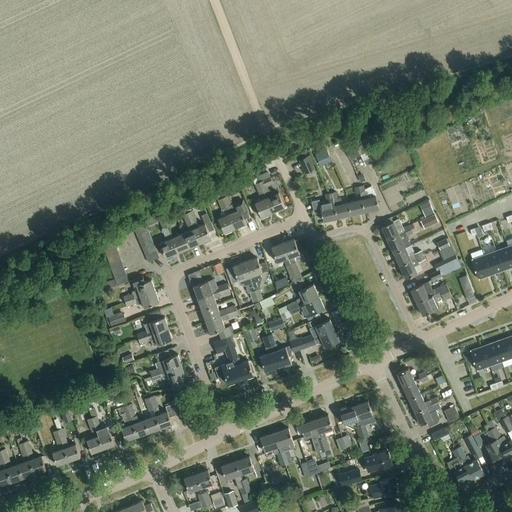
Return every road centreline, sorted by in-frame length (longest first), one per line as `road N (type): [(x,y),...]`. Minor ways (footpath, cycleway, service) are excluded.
road 1 (residential): [(225,433),(174,278),(306,218)]
road 2 (residential): [(420,340),(370,238),(352,229),(316,238)]
road 3 (tertiary): [(225,433),(374,363)]
road 4 (unclassified): [(442,510),(374,363)]
road 5 (track): [(217,0),(267,131)]
road 6 (unclassified): [(374,363),(316,238)]
road 7 (track): [(445,224),(432,190),(511,155)]
